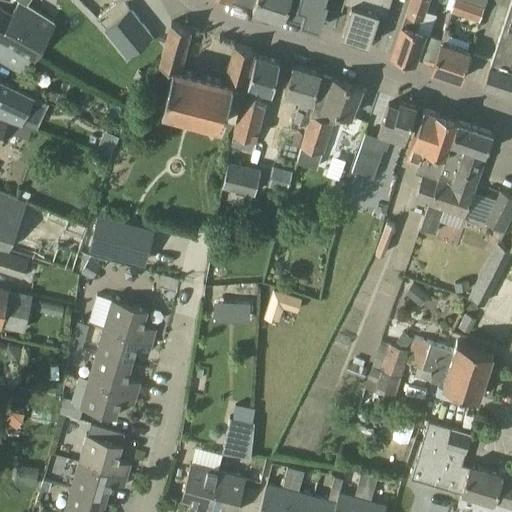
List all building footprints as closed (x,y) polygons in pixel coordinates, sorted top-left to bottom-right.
[(31,9),(32,7),(26,4),(20,0),(18,0),(10,14),(0,7),(0,59),(22,71),(30,55),(35,58),(52,22),(31,9)] [(124,0),(115,0),(96,16),(105,25),(108,23),(128,6),(124,0)] [(235,0),(253,6),(253,8),(284,18),(285,16),(289,0),(235,0)] [(289,0),(285,16),(289,18),(290,14),(319,23),(321,17),(323,17),(328,4),(325,4),(325,0),(289,0)] [(344,0),(344,2),(352,4),(342,35),(369,44),(379,13),(386,16),(391,0),(344,0)] [(416,30),(425,0),(410,0),(392,55),(415,63),(425,32),(416,30)] [(453,0),(450,9),(462,13),(466,0),(453,0)] [(511,0),(510,0),(483,84),(511,94),(511,0)] [(152,35),(128,6),(108,23),(132,51),(152,35)] [(190,28),(171,21),(157,63),(172,68),(162,108),(223,124),(233,84),(245,87),(254,50),(235,43),(222,79),(177,68),(190,28)] [(470,51),(446,43),(451,29),(445,27),(431,68),(461,78),(470,51)] [(267,90),(271,91),(280,60),(256,54),(232,138),(252,144),(267,90)] [(321,72),(293,64),(284,92),(306,99),(302,110),(298,108),(294,119),(305,123),(321,72)] [(333,119),(336,120),(339,111),(350,115),(361,87),(335,77),(323,73),(307,125),(302,145),(297,160),(317,166),(333,119)] [(0,114),(6,117),(22,122),(34,95),(0,78),(0,114)] [(55,101),(59,93),(50,88),(46,96),(55,101)] [(416,106),(400,100),(398,106),(389,102),(377,136),(374,143),(382,146),(385,147),(390,133),(405,138),(416,106)] [(457,120),(457,119),(422,107),(406,158),(419,163),(424,148),(427,149),(419,174),(421,174),(414,197),(429,201),(457,120)] [(492,132),(457,120),(429,201),(419,227),(435,233),(444,206),(464,213),(472,192),(492,132)] [(373,176),(382,146),(374,143),(377,136),(364,132),(351,168),(373,176)] [(259,169),(234,163),(229,185),(254,190),(259,169)] [(292,169),(267,164),(262,183),(288,190),(292,169)] [(17,195),(28,200),(31,193),(19,188),(17,195)] [(26,200),(0,189),(0,242),(9,246),(26,200)] [(497,199),(485,221),(503,230),(511,213),(511,196),(501,191),(497,199)] [(160,237),(98,220),(92,244),(154,260),(160,237)] [(383,253),(394,224),(385,220),(386,221),(375,251),(383,253)] [(511,247),(497,240),(469,294),(483,301),(511,247)] [(28,257),(0,248),(0,269),(22,276),(28,257)] [(101,263),(89,256),(90,254),(82,252),(79,271),(92,278),(101,263)] [(469,279),(454,282),(455,291),(470,288),(469,279)] [(410,284),(404,291),(413,299),(422,289),(413,281),(410,284)] [(31,295),(8,289),(8,288),(0,286),(0,323),(1,324),(2,322),(25,328),(31,295)] [(152,339),(156,328),(142,324),(147,308),(111,297),(111,300),(104,298),(101,311),(107,312),(103,324),(152,339)] [(511,314),(511,306),(491,297),(483,313),(508,325),(511,314)] [(63,307),(38,301),(36,310),(61,315),(63,307)] [(469,332),(476,318),(465,312),(458,326),(469,332)] [(76,320),(73,331),(85,335),(88,324),(76,320)] [(131,362),(135,346),(149,350),(152,339),(103,324),(96,351),(131,362)] [(412,335),(402,328),(395,336),(406,344),(412,335)] [(415,336),(411,349),(485,374),(492,352),(457,340),(454,349),(415,336)] [(404,361),(406,362),(432,371),(430,379),(442,383),(442,384),(478,396),(485,374),(411,349),(380,339),(365,387),(394,397),(404,361)] [(19,346),(7,343),(5,355),(17,358),(19,346)] [(96,351),(88,378),(136,393),(140,381),(126,377),(131,362),(96,351)] [(364,360),(354,356),(352,362),(349,360),(344,372),(362,380),(367,367),(362,365),(364,360)] [(88,378),(77,375),(71,398),(63,396),(59,411),(76,416),(78,405),(115,416),(120,400),(133,404),(136,393),(88,378)] [(231,416),(223,453),(250,457),(255,420),(231,416)] [(471,431),(429,417),(411,476),(460,491),(468,465),(461,462),(471,431)] [(91,421),(87,433),(86,432),(78,459),(127,474),(130,463),(117,459),(122,443),(121,443),(124,431),(91,421)] [(70,486),(106,496),(110,481),(124,485),(127,474),(78,459),(70,486)] [(190,461),(181,497),(197,501),(194,511),(205,511),(218,468),(190,461)] [(38,466),(17,463),(14,482),(36,485),(38,466)] [(511,511),(511,476),(469,463),(469,465),(468,465),(460,491),(461,491),(456,508),(470,511),(511,511)] [(283,511),(295,467),(287,465),(281,486),(266,482),(257,511),(283,511)] [(295,467),(283,511),(308,511),(313,495),(298,491),(304,469),(295,467)] [(246,476),(218,468),(205,511),(218,511),(220,507),(236,511),(246,476)] [(339,491),(333,511),(358,511),(369,474),(360,472),(354,470),(351,481),(357,483),(354,495),(339,491)] [(369,474),(358,511),(383,511),(386,503),(371,499),(377,476),(369,474)] [(313,495),(308,511),(333,511),(339,491),(342,477),(334,475),(328,499),(313,495)] [(45,481),(42,491),(50,494),(53,483),(45,481)] [(101,511),(106,496),(70,486),(62,511),(101,511)]
